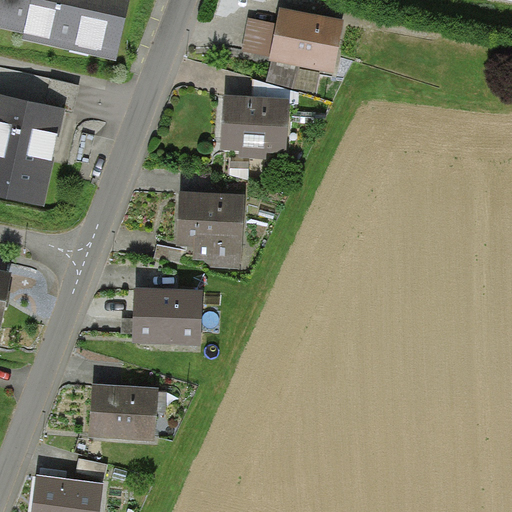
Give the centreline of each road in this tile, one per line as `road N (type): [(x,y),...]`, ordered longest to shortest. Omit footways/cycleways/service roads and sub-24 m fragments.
road 1 (residential): [(176,0),(81,253)]
road 2 (residential): [(81,253),(0,478)]
